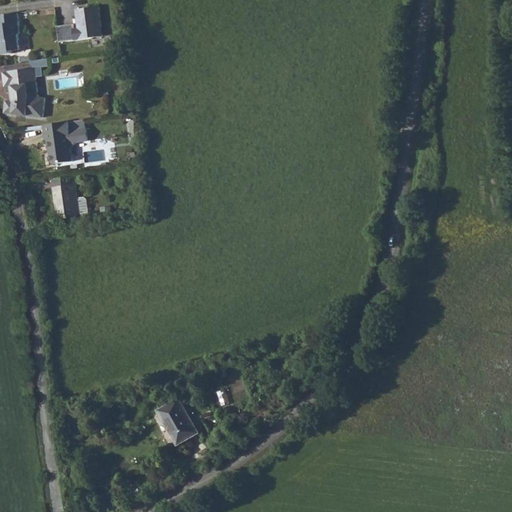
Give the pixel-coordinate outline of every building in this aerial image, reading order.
[(79,24),(60,27),(62,42),(103,36),(99,7),(77,10),(79,24)] [(19,14),(0,16),(0,53),(3,56),(12,55),(12,52),(20,51),(19,37),(21,34),(19,14)] [(35,68),(3,71),(5,86),(13,85),(14,99),(5,98),(3,110),(41,117),(44,98),(38,97),(35,68)] [(73,148),(78,142),(89,140),(87,120),(71,122),(59,123),(61,136),(49,137),(50,146),(52,146),(54,162),(74,160),(72,147),(73,148)] [(59,123),(46,125),(47,138),(49,137),(61,136),(59,123)] [(76,176),(54,179),(56,202),(60,202),(62,218),(81,216),(76,176)] [(89,214),(88,201),(85,199),(79,200),(81,216),(87,216),(89,214)] [(181,398),(158,408),(174,444),(197,433),(181,398)]
